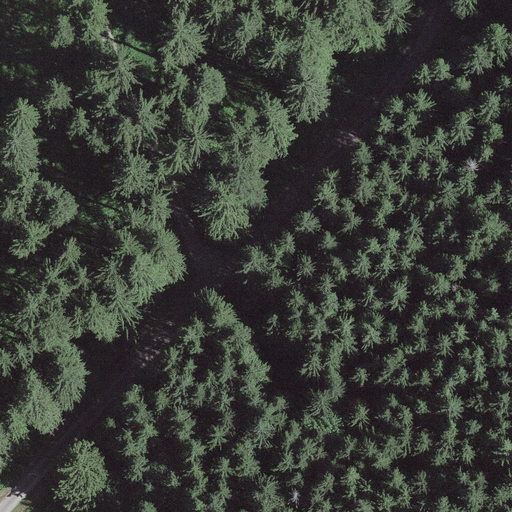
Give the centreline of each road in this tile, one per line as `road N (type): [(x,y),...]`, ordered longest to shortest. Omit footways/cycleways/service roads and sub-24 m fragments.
road 1 (unclassified): [(2,511),(390,91),(444,0)]
road 2 (track): [(216,281),(92,0)]
